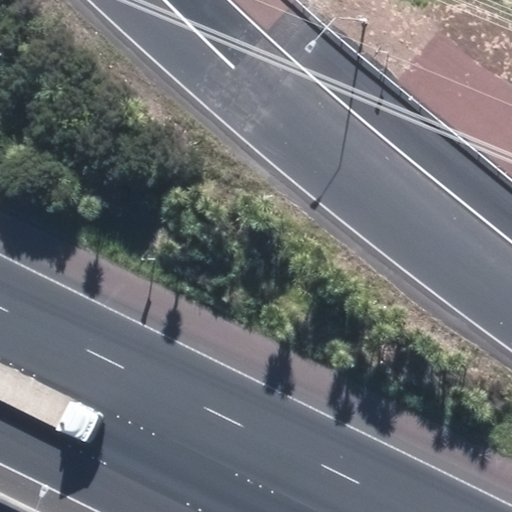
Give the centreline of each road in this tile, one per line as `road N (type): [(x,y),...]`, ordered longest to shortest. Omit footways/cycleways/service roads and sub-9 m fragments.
road 1 (motorway): [(131,0),(218,84),(511,314)]
road 2 (motorway): [(0,360),(310,511)]
